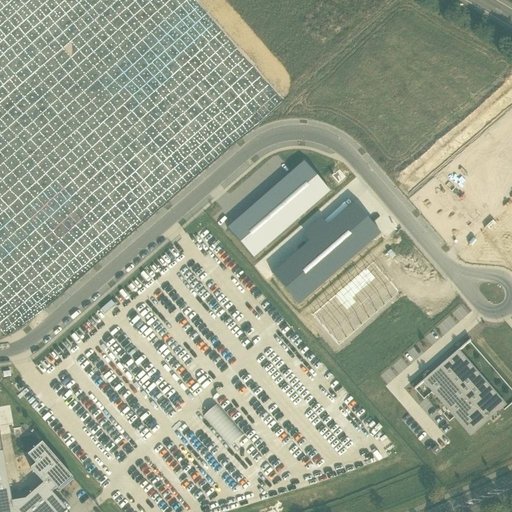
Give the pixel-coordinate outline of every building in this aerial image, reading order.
[(227,229),(253,259),(330,192),(304,162),(227,229)] [(424,380),(470,433),(502,405),(456,353),(424,380)] [(73,479),(42,443),(28,456),(35,465),(30,469),(43,484),(51,493),(52,493),(56,489),(58,491),(73,479)] [(14,511),(13,510),(12,502),(3,452),(0,452),(0,511),(14,511)] [(51,493),(43,484),(25,500),(12,502),(13,510),(14,511),(65,511),(67,511),(52,493),(51,493)]
